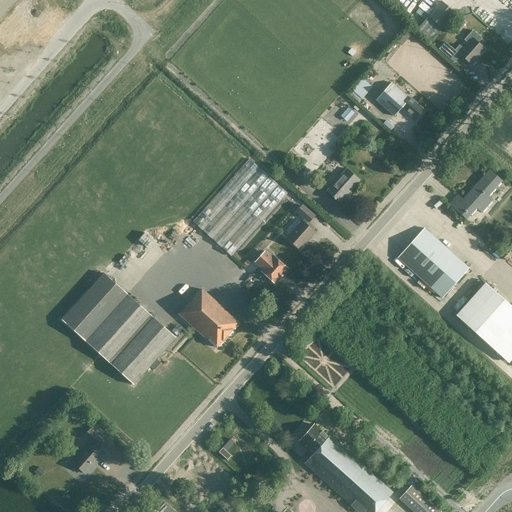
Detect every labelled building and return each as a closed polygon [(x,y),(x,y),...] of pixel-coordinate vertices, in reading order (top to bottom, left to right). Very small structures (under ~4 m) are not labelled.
[(427,14),(431,9),(422,1),(418,6),(427,14)] [(427,16),(441,28),(453,13),(439,1),(427,16)] [(424,19),(427,15),(419,8),(415,12),(424,19)] [(401,45),(412,34),(406,29),(396,40),(401,45)] [(470,64),(483,49),(476,43),(480,38),(472,30),(463,40),(467,43),(462,49),(458,45),(454,50),(458,53),(470,64)] [(352,56),(356,52),(351,48),(347,52),(352,56)] [(362,99),(372,87),(361,77),(350,89),(362,99)] [(415,118),(422,110),(391,83),(376,100),(393,116),(402,107),(415,118)] [(422,106),(427,101),(422,96),(417,101),(422,106)] [(346,121),(354,112),(348,107),(340,116),(346,121)] [(392,131),(395,128),(387,121),(384,124),(392,131)] [(231,256),(287,193),(249,159),(192,221),(231,256)] [(339,203),(359,180),(346,169),(326,191),(339,203)] [(487,195),(500,181),(488,170),(462,199),(457,194),(449,204),(465,218),(475,207),(480,212),(492,199),(487,195)] [(307,221),(308,222),(314,216),(302,205),(296,211),(304,218),(286,238),(298,249),(308,239),(314,233),(305,224),(307,221)] [(442,298),(469,268),(424,228),(398,258),(442,298)] [(248,254),(254,260),(266,248),(259,242),(248,254)] [(264,252),(256,262),(264,269),(262,272),(274,283),(280,277),(280,278),(283,275),(282,275),(287,268),(275,257),(272,260),(264,252)] [(106,272),(64,319),(87,340),(129,293),(106,272)] [(511,359),(511,307),(485,283),(456,315),(510,362),(511,359)] [(216,348),(238,323),(201,290),(179,314),(216,348)] [(129,293),(87,340),(135,384),(178,337),(129,293)] [(357,511),(375,511),(393,492),(330,435),(328,437),(314,424),(298,441),(313,455),(304,464),(357,511)] [(95,444),(101,438),(89,428),(84,434),(95,444)] [(234,443),(230,439),(218,452),(227,460),(231,456),(227,452),(234,443)] [(89,443),(72,462),(85,474),(102,455),(89,443)] [(187,478),(196,486),(214,466),(205,459),(187,478)] [(40,477),(45,471),(39,466),(34,472),(40,477)] [(415,511),(439,511),(410,485),(400,498),(415,511)]
